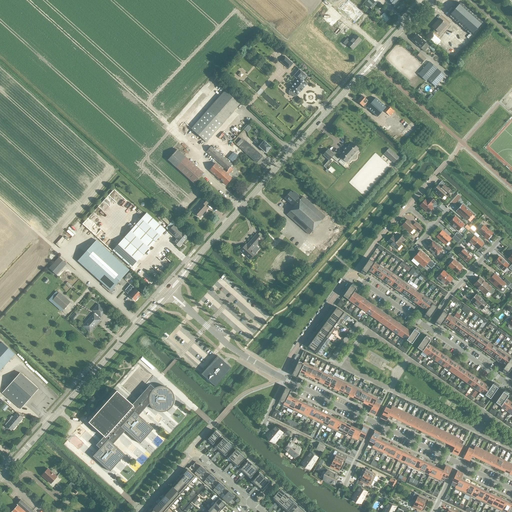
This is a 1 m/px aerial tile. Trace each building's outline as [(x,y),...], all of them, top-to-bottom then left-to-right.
[(314,0),(309,0),(308,2),(316,9),(320,5),(314,0)] [(367,0),(365,3),(371,9),(378,2),(375,0),(367,0)] [(308,2),(304,6),(312,13),(316,9),(308,2)] [(471,35),(482,22),(461,3),(449,16),(471,35)] [(304,6),(300,10),(308,17),(312,13),(304,6)] [(300,10),(296,15),(304,22),(308,17),(300,10)] [(390,19),(384,12),(379,17),(385,23),(390,19)] [(287,17),(278,27),(282,31),(283,29),(288,34),(296,25),(293,22),(295,20),(289,15),(287,17)] [(363,29),(351,43),(356,47),(361,41),(361,42),(368,35),(367,34),(372,28),(362,19),(358,24),(363,29)] [(438,33),(446,24),(440,19),(432,27),(438,33)] [(301,37),(299,39),(304,44),(311,36),(306,31),(306,32),(304,30),(299,36),(301,37)] [(437,45),(441,40),(433,33),(429,38),(437,45)] [(510,64),(511,62),(511,53),(488,34),(461,66),(488,89),(494,82),(490,79),(504,63),(506,64),(507,62),(510,64)] [(424,51),(429,45),(417,35),(412,40),(424,51)] [(311,36),(304,44),(309,48),(311,46),(312,47),(317,42),(316,41),(316,40),(311,36)] [(255,42),(251,47),(257,53),(261,48),(264,50),(267,46),(258,38),(254,41),(255,42)] [(266,52),(262,57),(268,63),(276,54),(267,46),(264,50),(266,52)] [(322,46),(315,54),(319,58),(327,49),(322,46)] [(327,49),(319,58),(323,61),(331,53),(327,49)] [(331,53),(323,61),(328,65),(335,57),(331,53)] [(425,65),(428,61),(426,59),(419,53),(416,57),(423,63),(422,63),(425,65)] [(292,64),(285,57),(280,61),(288,68),(292,64)] [(335,57),(328,65),(332,69),(339,61),(335,57)] [(427,79),(437,69),(429,62),(418,74),(426,81),(427,79)] [(437,69),(427,79),(435,87),(445,76),(437,69)] [(299,70),(295,74),(298,76),(296,78),(298,80),(290,89),(291,90),(289,91),(289,94),(292,96),(294,96),(296,94),(297,95),(301,91),(302,89),(303,89),(303,88),(307,84),(302,80),(306,76),(299,70)] [(229,75),(225,80),(234,88),(239,83),(229,75)] [(225,80),(221,84),(230,92),(234,88),(225,80)] [(252,83),(244,93),(249,97),(257,88),(252,83)] [(221,84),(217,89),(226,97),(230,92),(221,84)] [(257,88),(249,97),(253,101),(261,92),(257,88)] [(217,89),(212,94),(221,102),(226,97),(217,89)] [(261,92),(253,101),(258,105),(266,96),(261,92)] [(266,96),(258,105),(263,110),(271,101),(266,96)] [(377,117),(383,110),(386,107),(375,98),(371,103),(362,96),(357,101),(366,109),(367,108),(377,117)] [(196,100),(188,109),(193,113),(201,104),(196,100)] [(201,104),(193,113),(198,117),(206,108),(201,104)] [(386,107),(383,110),(389,116),(394,111),(387,105),(386,107)] [(278,106),(270,115),(276,121),(284,112),(278,106)] [(206,108),(198,117),(203,121),(210,113),(206,108)] [(284,112),(276,121),(282,126),(290,117),(284,112)] [(229,114),(224,119),(232,126),(237,121),(229,114)] [(224,119),(220,124),(228,131),(232,126),(224,119)] [(178,123),(170,132),(175,137),(183,128),(178,123)] [(220,124),(215,129),(223,136),(228,131),(220,124)] [(183,128),(175,137),(180,141),(187,132),(183,128)] [(187,132),(180,141),(184,145),(192,136),(187,132)] [(244,141),(241,138),(236,145),(239,147),(244,141)] [(266,152),(270,147),(264,141),(262,140),(259,142),(255,138),(253,141),(261,148),(260,148),(263,151),(264,151),(266,152)] [(245,141),(242,145),(239,147),(256,162),(262,156),(245,141)] [(359,151),(358,150),(358,149),(352,142),(349,145),(346,147),(344,150),(341,153),(342,153),(339,156),(340,156),(338,159),(334,155),(334,154),(328,149),(323,155),(329,160),(323,166),(325,168),(332,161),(330,159),(332,157),(338,162),(343,166),(347,161),(349,163),(352,159),(353,159),(355,159),(356,158),(356,156),(356,155),(359,151)] [(192,143),(184,152),(189,157),(197,148),(192,143)] [(168,159),(194,183),(204,172),(177,148),(168,159)] [(197,148),(189,157),(194,161),(202,152),(197,148)] [(394,163),(399,157),(389,148),(384,154),(394,163)] [(202,152),(194,161),(199,165),(207,156),(202,152)] [(233,162),(238,156),(233,152),(228,158),(233,162)] [(223,168),(215,177),(221,182),(229,173),(223,168)] [(229,173),(221,182),(227,187),(235,179),(229,173)] [(439,185),(433,191),(442,198),(445,194),(447,196),(451,191),(445,186),(443,188),(443,187),(442,187),(439,185)] [(309,235),(325,216),(303,196),(300,200),(298,198),(299,196),(294,192),(292,193),(290,192),(285,198),(292,204),(295,201),(297,203),(287,215),(309,235)] [(456,193),(445,205),(447,207),(458,194),(456,193)] [(458,195),(451,202),(453,204),(455,204),(461,197),(458,195)] [(430,197),(428,200),(427,202),(425,200),(420,205),(428,213),(435,206),(436,207),(438,204),(430,197)] [(205,206),(208,203),(204,199),(201,202),(201,203),(194,211),(200,217),(207,208),(205,206)] [(440,203),(437,208),(442,213),(446,208),(440,203)] [(473,214),(462,204),(456,211),(467,221),(473,214)] [(131,267),(165,230),(147,213),(113,250),(131,267)] [(464,224),(455,216),(449,223),(458,231),(464,224)] [(422,228),(416,222),(413,225),(407,219),(402,225),(410,233),(414,228),(418,232),(422,228)] [(182,232),(174,225),(169,231),(175,237),(176,236),(177,237),(173,242),(179,247),(187,237),(182,232)] [(493,233),(484,225),(478,232),(487,240),(493,233)] [(442,230),(437,237),(445,245),(451,238),(442,230)] [(459,232),(458,233),(457,232),(454,235),(455,235),(455,236),(460,240),(463,236),(459,232)] [(404,239),(398,233),(398,234),(399,234),(397,237),(395,237),(393,236),(388,242),(396,250),(402,244),(401,243),(404,239)] [(253,237),(254,238),(258,242),(259,242),(262,240),(256,234),(253,237)] [(483,243),(475,235),(469,242),(472,244),(471,245),(474,248),(475,247),(478,250),(483,243)] [(460,240),(455,236),(452,238),(460,245),(462,242),(460,240)] [(250,251),(258,242),(254,238),(246,247),(245,246),(240,251),(250,259),(254,255),(250,251)] [(96,240),(78,261),(111,290),(129,270),(96,240)] [(428,245),(427,246),(428,246),(427,248),(436,255),(437,255),(438,255),(439,253),(440,253),(439,252),(442,249),(441,249),(442,248),(442,247),(440,246),(439,246),(439,247),(433,241),(432,242),(431,242),(430,242),(428,245)] [(472,256),(464,249),(458,255),(467,262),(472,256)] [(420,251),(413,258),(423,267),(426,264),(431,269),(435,264),(431,260),(431,261),(430,260),(420,251)] [(509,265),(499,256),(494,262),(503,271),(509,265)] [(59,257),(49,268),(56,275),(66,264),(59,257)] [(369,270),(374,263),(369,259),(360,272),(365,276),(367,273),(369,270)] [(462,267),(454,260),(448,266),(457,273),(462,267)] [(374,273),(379,266),(374,263),(369,270),(374,273)] [(378,276),(385,267),(380,264),(379,266),(374,273),(378,276)] [(382,279),(389,270),(385,267),(378,276),(382,279)] [(387,282),(394,273),(389,270),(382,279),(387,282)] [(452,279),(443,271),(437,277),(437,278),(438,277),(441,279),(439,281),(443,284),(444,283),(446,285),(448,283),(449,284),(451,281),(450,281),(452,279)] [(391,286),(398,276),(394,273),(387,282),(391,286)] [(489,280),(500,290),(505,284),(494,274),(489,280)] [(396,289),(403,279),(398,276),(391,286),(396,289)] [(491,288),(480,278),(474,284),(478,288),(478,289),(480,291),(480,290),(485,294),(488,291),(491,294),(494,291),(491,288)] [(400,292),(407,282),(403,279),(396,289),(400,292)] [(416,288),(418,285),(410,279),(408,282),(416,288)] [(405,295),(412,286),(407,282),(400,292),(405,295)] [(352,283),(343,296),(348,299),(351,295),(354,292),(358,287),(352,283)] [(130,284),(125,290),(128,292),(127,293),(129,295),(129,296),(135,301),(141,294),(135,289),(133,291),(131,289),(133,287),(130,284)] [(409,298),(415,291),(416,289),(412,286),(405,295),(409,298)] [(414,301),(420,292),(419,294),(415,291),(409,298),(414,301)] [(71,302),(59,292),(53,300),(64,309),(71,302)] [(353,303),(358,295),(354,292),(351,295),(348,299),(353,303)] [(418,304),(425,295),(420,292),(414,301),(418,304)] [(487,304),(483,300),(481,298),(481,299),(476,294),(471,300),(474,303),(473,304),(477,308),(479,307),(482,310),(487,304)] [(357,306),(363,298),(358,295),(353,303),(357,306)] [(423,307),(429,298),(425,295),(418,304),(423,307)] [(362,309),(367,301),(363,298),(357,306),(362,309)] [(427,310),(434,301),(429,298),(423,307),(427,310)] [(366,312),(371,304),(367,301),(362,309),(366,312)] [(429,320),(438,307),(433,303),(434,301),(427,310),(423,316),(429,320)] [(376,308),(371,304),(366,312),(371,315),(376,308)] [(87,321),(87,322),(84,326),(90,331),(100,320),(98,318),(100,316),(105,311),(98,305),(94,310),(96,312),(90,319),(89,319),(87,321)] [(344,312),(337,307),(333,312),(340,317),(344,312)] [(375,318),(380,311),(376,308),(371,315),(375,318)] [(380,321),(385,314),(380,311),(375,318),(380,321)] [(439,327),(448,314),(443,311),(434,324),(439,327)] [(73,320),(77,315),(74,312),(69,318),(73,320)] [(340,317),(333,312),(329,317),(337,322),(340,317)] [(384,325),(389,317),(385,314),(380,321),(384,325)] [(448,325),(454,315),(453,317),(448,314),(439,327),(443,322),(448,325)] [(452,328),(459,319),(454,315),(448,325),(452,328)] [(333,327),(337,322),(329,317),(326,322),(335,329),(335,328),(333,327)] [(389,328),(394,320),(389,317),(384,325),(389,328)] [(456,331),(463,322),(459,319),(452,328),(456,331)] [(393,331),(398,323),(394,320),(389,328),(393,331)] [(335,329),(326,322),(322,327),(332,333),(335,329)] [(461,334),(468,325),(463,322),(456,331),(461,334)] [(398,334),(403,326),(398,323),(393,331),(398,334)] [(465,337),(471,330),(472,328),(468,325),(461,334),(465,337)] [(402,337),(407,330),(403,326),(398,334),(402,337)] [(332,333),(322,327),(319,331),(328,338),(332,333)] [(421,331),(415,327),(411,333),(412,333),(410,336),(406,340),(412,344),(421,331)] [(470,340),(476,331),(472,328),(471,330),(465,337),(470,340)] [(406,340),(410,336),(412,333),(411,333),(407,330),(402,337),(406,340)] [(328,338),(319,331),(315,336),(324,343),(328,338)] [(474,344),(481,334),(476,331),(470,340),(474,344)] [(479,347),(485,337),(481,334),(474,344),(479,347)] [(426,335),(417,348),(422,351),(425,347),(427,344),(428,344),(432,338),(426,335)] [(324,343),(315,336),(312,341),(321,348),(324,343)] [(483,350),(490,340),(485,337),(479,347),(483,350)] [(488,353),(493,346),(489,343),(490,341),(490,340),(483,350),(488,353)] [(321,348),(312,341),(308,346),(317,353),(321,348)] [(0,370),(15,354),(2,342),(0,343),(0,370)] [(427,354),(432,347),(428,344),(427,344),(425,347),(422,351),(427,354)] [(492,356),(499,347),(499,346),(497,349),(493,346),(488,353),(492,356)] [(431,357),(436,350),(432,347),(427,354),(431,357)] [(496,359),(503,350),(499,347),(492,356),(496,359)] [(436,361),(441,353),(436,350),(431,357),(436,361)] [(501,362),(508,353),(503,350),(496,359),(501,362)] [(440,364),(445,356),(441,353),(436,361),(440,364)] [(505,365),(511,355),(508,353),(501,362),(505,365)] [(501,371),(507,375),(511,367),(511,355),(505,365),(501,371)] [(201,374),(215,386),(232,368),(218,356),(201,374)] [(445,367),(450,359),(445,356),(440,364),(445,367)] [(158,369),(147,359),(145,361),(155,370),(155,369),(157,371),(158,369)] [(449,370),(454,363),(450,359),(445,367),(449,370)] [(299,372),(305,361),(304,361),(303,363),(298,361),(292,375),(297,378),(297,377),(298,374),(300,372),(299,372)] [(304,374),(309,363),(305,361),(299,372),(300,372),(300,371),(304,374)] [(309,376),(314,366),(309,363),(304,374),(309,376)] [(454,373),(459,366),(454,363),(449,370),(454,373)] [(314,378),(319,368),(314,366),(309,376),(314,378)] [(458,376),(463,369),(459,366),(454,373),(458,376)] [(319,381),(323,373),(318,370),(319,368),(314,378),(319,381)] [(462,379),(468,372),(463,369),(458,376),(462,379)] [(467,383),(472,375),(468,372),(462,379),(467,383)] [(20,409),(38,389),(20,373),(2,393),(20,409)] [(324,383),(328,375),(323,373),(319,381),(324,383)] [(329,385),(334,375),(333,375),(332,377),(328,375),(324,383),(329,385)] [(334,388),(339,378),(334,375),(329,385),(334,388)] [(471,386),(477,378),(472,375),(467,383),(471,386)] [(339,390),(344,380),(339,378),(334,388),(339,390)] [(476,389),(481,381),(477,378),(471,386),(476,389)] [(343,393),(348,382),(344,380),(339,390),(343,393)] [(480,392),(486,385),(481,381),(476,389),(480,392)] [(348,395),(353,385),(348,382),(343,393),(348,395)] [(499,386),(494,382),(490,387),(490,388),(488,391),(485,395),(490,399),(499,386)] [(353,397),(358,387),(353,385),(348,395),(353,397)] [(490,388),(490,387),(486,385),(480,392),(485,395),(488,391),(490,388)] [(154,388),(152,390),(149,387),(133,405),(117,391),(89,422),(105,436),(99,443),(102,446),(93,456),(110,471),(125,454),(113,443),(125,430),(140,444),(154,428),(138,415),(149,402),(150,405),(152,408),(154,410),(157,411),(160,412),(163,412),(166,411),(169,409),(171,407),(173,405),(174,402),(174,399),(174,396),(173,393),(171,390),(169,388),(166,387),(163,386),(160,386),(157,387),(154,388)] [(288,396),(291,390),(286,387),(279,401),(284,404),(288,396)] [(358,400),(363,389),(358,387),(353,397),(358,400)] [(363,402),(368,392),(363,389),(358,400),(363,402)] [(504,389),(495,402),(501,406),(504,402),(505,401),(506,399),(510,393),(504,389)] [(368,404),(373,394),(368,392),(363,402),(368,404)] [(373,407),(378,396),(373,394),(368,404),(372,407),(373,407)] [(288,408),(293,398),(288,396),(284,404),(288,406),(287,408),(288,408)] [(375,415),(379,405),(375,403),(378,397),(378,396),(373,407),(372,407),(370,412),(369,412),(375,415)] [(293,411),(298,400),(293,398),(288,408),(293,411)] [(505,409),(510,402),(506,399),(505,401),(504,402),(501,406),(505,409)] [(297,413),(302,403),(298,400),(293,411),(297,413)] [(302,415),(307,405),(302,403),(297,413),(302,415)] [(388,414),(392,406),(388,404),(381,418),(386,420),(389,415),(388,414)] [(307,418),(312,407),(307,405),(302,415),(307,418)] [(393,417),(397,409),(392,406),(388,414),(389,415),(393,417)] [(312,420),(317,410),(312,407),(307,418),(312,420)] [(398,419),(402,411),(397,409),(393,417),(398,419)] [(317,422),(322,412),(317,410),(312,420),(317,422)] [(403,421),(407,413),(402,411),(398,419),(403,421)] [(322,425),(327,414),(322,412),(317,422),(322,425)] [(9,423),(6,426),(12,431),(14,428),(23,418),(17,413),(13,417),(12,416),(10,418),(11,420),(9,423)] [(408,424),(411,416),(407,413),(403,421),(408,424)] [(327,427),(332,417),(327,414),(322,425),(327,427)] [(412,426),(416,418),(411,416),(408,424),(412,426)] [(332,430),(337,419),(332,417),(327,427),(332,430)] [(417,428),(421,420),(416,418),(412,426),(417,428)] [(336,432),(341,422),(337,419),(332,430),(336,432)] [(422,431),(426,423),(421,420),(417,428),(422,431)] [(341,434),(346,424),(341,422),(336,432),(341,434)] [(427,433),(431,425),(426,423),(422,431),(427,433)] [(346,437),(351,426),(346,424),(341,434),(346,437)] [(368,428),(363,425),(361,431),(356,441),(357,439),(362,441),(368,428)] [(431,435),(435,427),(431,425),(427,433),(431,435)] [(351,439),(356,429),(351,426),(346,437),(347,435),(352,437),(351,439)] [(282,432),(276,427),(273,430),(273,429),(270,433),(267,436),(274,442),(282,432)] [(436,438),(440,430),(435,427),(431,435),(436,438)] [(361,431),(356,429),(351,439),(356,441),(361,431)] [(441,440),(445,432),(440,430),(436,438),(441,440)] [(212,443),(213,443),(220,435),(215,431),(208,439),(212,443)] [(377,439),(380,433),(375,431),(368,444),(372,447),(371,449),(372,449),(377,439)] [(446,442),(450,434),(445,432),(441,440),(446,442)] [(451,445),(454,436),(450,434),(446,442),(451,445)] [(455,447),(459,439),(454,436),(451,445),(455,447)] [(216,446),(221,450),(228,442),(223,438),(216,446)] [(377,451),(382,441),(377,439),(372,449),(377,451)] [(457,455),(464,441),(459,439),(455,447),(452,452),(457,455)] [(382,454),(387,444),(382,441),(377,451),(382,454)] [(228,442),(221,450),(225,454),(225,455),(232,447),(228,442)] [(293,444),(290,442),(285,449),(294,456),(294,457),(300,450),(293,444)] [(325,445),(319,443),(316,449),(323,451),(325,445)] [(387,456),(392,446),(387,444),(382,454),(387,456)] [(471,455),(475,447),(470,444),(464,458),(469,460),(472,455),(471,455)] [(392,459),(397,449),(392,446),(387,456),(392,459)] [(476,457),(480,449),(475,447),(471,455),(472,455),(476,457)] [(229,458),(233,461),(240,454),(235,449),(228,457),(229,458)] [(397,461),(402,451),(397,449),(392,459),(394,457),(398,459),(397,461)] [(481,459),(485,451),(480,449),(476,457),(481,459)] [(345,461),(343,460),(346,455),(337,451),(335,456),(332,455),(330,460),(343,466),(344,466),(343,466),(345,461)] [(403,464),(407,454),(402,451),(397,461),(403,464)] [(486,462),(490,454),(485,451),(481,459),(486,462)] [(317,457),(311,452),(308,456),(307,456),(302,463),(310,469),(310,468),(317,457)] [(240,454),(233,461),(237,465),(238,466),(245,458),(240,454)] [(408,466),(413,456),(407,454),(403,464),(404,462),(409,464),(407,466),(408,466)] [(490,464),(494,456),(490,454),(486,462),(490,464)] [(413,469),(418,459),(413,456),(408,466),(413,469)] [(495,466),(499,458),(494,456),(490,464),(495,466)] [(500,469),(504,460),(499,458),(495,466),(500,469)] [(246,473),(253,465),(246,459),(239,467),(240,467),(241,468),(241,469),(246,473)] [(418,471),(423,461),(418,459),(413,469),(418,471)] [(343,466),(330,460),(332,461),(330,467),(338,471),(339,469),(341,470),(343,466)] [(505,471),(509,463),(504,460),(500,469),(505,471)] [(423,474),(428,464),(423,461),(418,471),(423,474)] [(197,470),(194,473),(199,477),(202,474),(204,476),(208,472),(196,462),(192,466),(197,470)] [(428,476),(433,466),(428,464),(423,474),(424,472),(429,474),(428,476)] [(253,465),(246,473),(250,477),(257,469),(253,465)] [(451,468),(446,465),(443,471),(439,481),(439,482),(440,479),(444,482),(451,468)] [(433,479),(438,469),(433,466),(428,476),(433,479)] [(51,483),(57,477),(48,469),(42,475),(51,483)] [(196,477),(187,469),(183,474),(192,481),(196,477)] [(360,474),(373,480),(375,476),(373,475),(374,473),(365,469),(365,471),(362,470),(360,474)] [(443,471),(438,469),(433,479),(439,481),(443,471)] [(335,474),(328,471),(324,479),(324,480),(324,479),(334,484),(338,476),(335,475),(335,474)] [(460,479),(463,473),(457,471),(451,485),(455,487),(454,489),(455,489),(460,479)] [(215,479),(208,472),(204,476),(206,478),(204,481),(209,486),(211,483),(215,479)] [(253,481),(257,485),(264,477),(260,473),(252,481),(253,481)] [(192,481),(183,474),(179,478),(188,486),(192,481)] [(373,480),(360,474),(358,479),(360,480),(359,481),(358,484),(362,486),(363,483),(368,485),(369,484),(371,485),(373,480)] [(264,477),(257,485),(262,489),(269,481),(264,477)] [(188,486),(179,478),(176,482),(184,490),(188,486)] [(224,487),(215,479),(211,483),(216,487),(213,490),(218,494),(221,491),(224,487)] [(460,492),(465,481),(460,479),(455,489),(460,492)] [(73,480),(66,487),(70,490),(76,483),(73,480)] [(465,494),(470,484),(465,481),(460,492),(465,494)] [(184,490),(176,482),(172,487),(173,487),(181,495),(181,494),(184,490)] [(470,497),(475,486),(470,484),(465,494),(470,497)] [(475,499),(480,489),(475,486),(470,497),(475,499)] [(173,487),(172,487),(169,491),(177,499),(181,495),(173,487)] [(234,496),(224,487),(221,491),(225,495),(223,498),(228,503),(234,496)] [(360,502),(366,492),(359,488),(358,490),(357,490),(352,498),(360,503),(361,503),(360,502)] [(277,501),(284,493),(280,489),(273,497),(277,501)] [(480,502),(485,491),(480,489),(475,499),(480,502)] [(177,499),(169,491),(165,496),(173,503),(177,499)] [(485,504),(490,494),(485,491),(480,502),(485,504)] [(282,505),(289,497),(284,493),(277,501),(282,505)] [(491,507),(496,496),(490,494),(485,504),(491,507)] [(413,499),(413,500),(426,506),(428,501),(426,500),(427,499),(418,495),(415,501),(413,499)] [(173,503),(165,496),(161,500),(169,508),(173,503)] [(496,509),(501,499),(496,496),(491,507),(496,509)] [(218,497),(214,501),(222,508),(226,504),(218,497)] [(286,509),(293,501),(289,497),(282,505),(286,509)] [(501,511),(506,501),(501,499),(496,509),(501,511)] [(21,500),(17,504),(18,505),(11,511),(32,511),(33,511),(21,500)] [(169,508),(161,500),(157,504),(166,511),(169,508)] [(424,510),(426,506),(413,500),(411,504),(413,505),(412,507),(421,511),(422,509),(424,510)] [(218,511),(222,508),(214,501),(215,502),(212,506),(218,511)] [(289,511),(292,511),(298,505),(293,501),(286,509),(289,511)] [(501,511),(507,511),(511,504),(506,501),(501,511)] [(393,511),(395,507),(388,503),(383,511),(393,511),(394,511),(393,511)]
